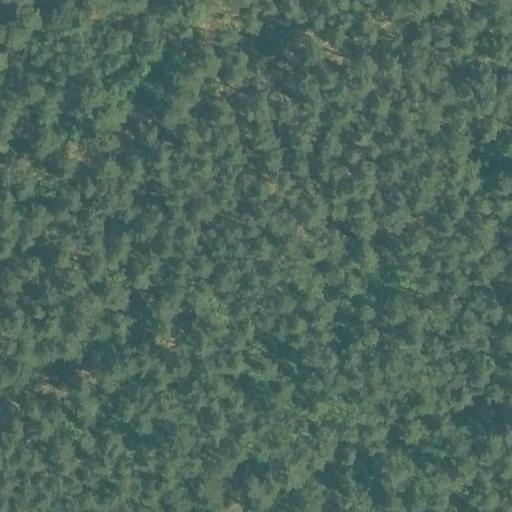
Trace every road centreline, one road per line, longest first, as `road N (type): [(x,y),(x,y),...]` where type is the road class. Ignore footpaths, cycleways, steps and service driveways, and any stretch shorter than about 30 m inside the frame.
road 1 (track): [(449,0),(0,199)]
road 2 (track): [(176,511),(511,361)]
